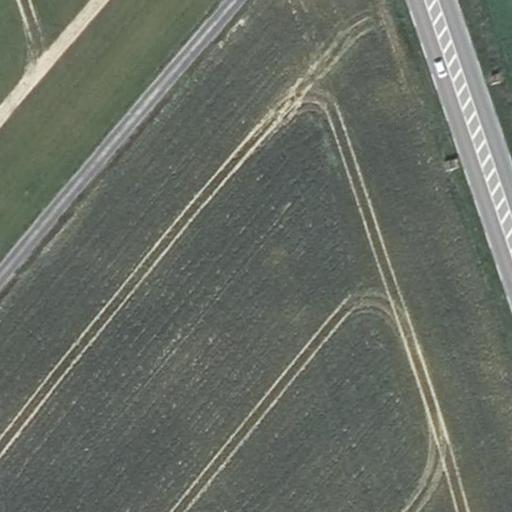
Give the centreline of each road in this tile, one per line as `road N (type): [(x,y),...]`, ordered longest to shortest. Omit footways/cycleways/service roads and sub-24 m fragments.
road 1 (tertiary): [(228,0),(0,277)]
road 2 (primary): [(511,251),(427,0)]
